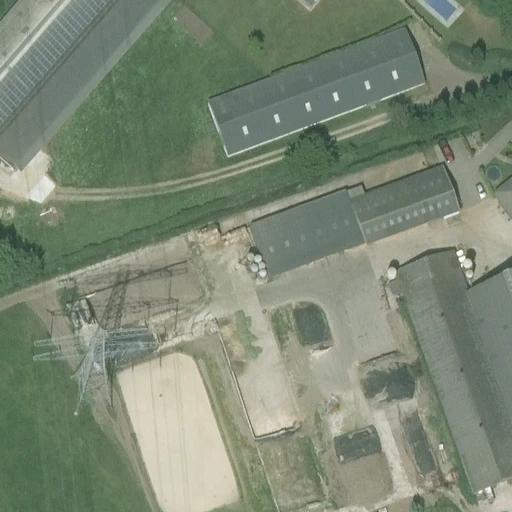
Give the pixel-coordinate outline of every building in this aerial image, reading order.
[(23,0),(0,27),(0,164),(12,175),(16,179),(60,128),(168,4),(171,0),(23,0)] [(295,0),(306,9),(309,12),(319,0),(295,0)] [(205,106),(227,163),(425,89),(404,32),(205,106)] [(441,171),(348,205),(332,211),(328,201),(267,223),(276,249),(255,256),(265,285),(364,251),(365,253),(458,219),(441,171)] [(511,181),(490,200),(511,224),(511,181)] [(471,498),(483,494),(488,507),(493,505),(489,492),(511,483),(511,421),(471,300),(455,255),(384,280),(390,300),(400,296),(471,498)] [(511,286),(471,300),(511,421),(511,286)] [(357,311),(348,314),(369,375),(396,366),(382,324),(363,330),(357,311)]
